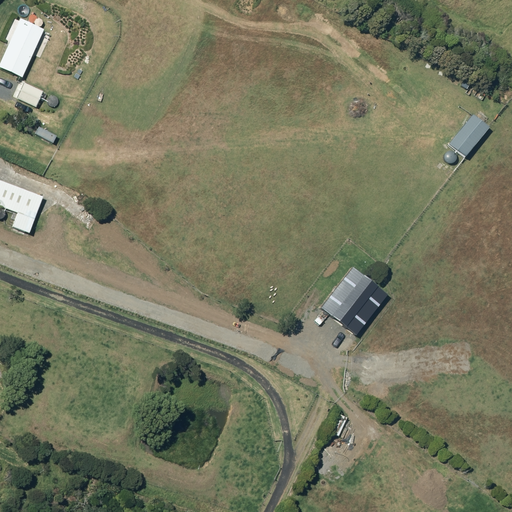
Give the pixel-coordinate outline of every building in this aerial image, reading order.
[(19,20),(0,61),(0,68),(21,78),(43,30),(19,20)] [(23,83),(16,99),(21,101),(18,108),(29,113),(32,107),(36,108),(43,92),(23,83)] [(472,115),(448,145),(465,159),(489,129),(472,115)] [(0,208),(17,214),(11,228),(28,234),(42,198),(0,182),(0,208)] [(351,267),(317,310),(337,325),(370,282),(351,267)] [(304,314),(317,298),(311,292),(297,308),(304,314)] [(336,446),(344,425),(336,422),(328,442),(336,446)]
